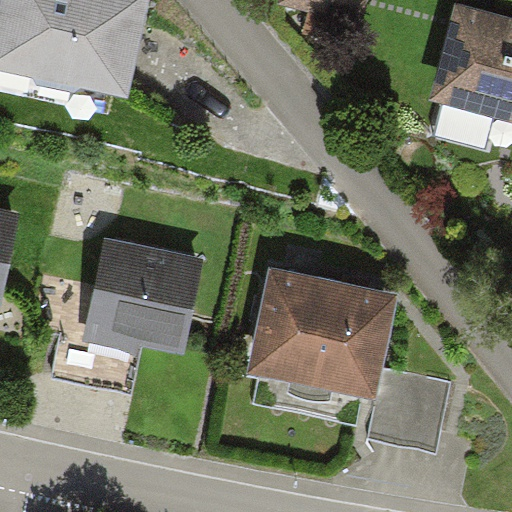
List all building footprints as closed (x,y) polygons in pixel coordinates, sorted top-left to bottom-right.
[(0,0),(0,76),(128,103),(149,0),(0,0)] [(376,0),(283,0),(278,20),(363,45),(376,0)] [(511,19),(461,6),(434,110),(511,129),(511,19)] [(0,314),(20,219),(0,214),(0,314)] [(205,263),(106,244),(88,337),(187,356),(205,263)] [(271,269),(250,374),(378,400),(399,294),(271,269)] [(389,360),(376,432),(442,444),(455,372),(389,360)]
